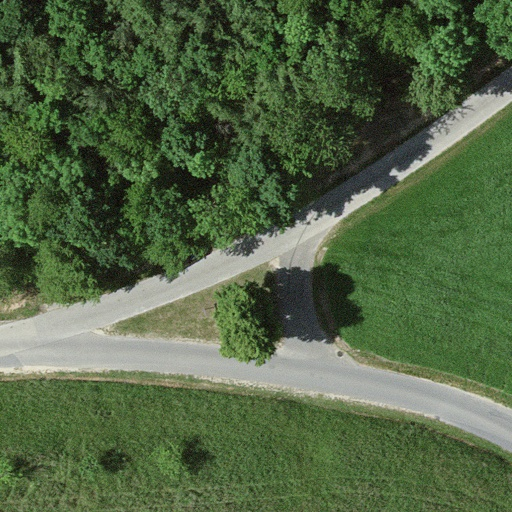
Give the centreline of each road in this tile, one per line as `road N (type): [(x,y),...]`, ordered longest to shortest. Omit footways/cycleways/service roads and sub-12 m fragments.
road 1 (track): [(0,344),(203,274),(310,222),(511,85)]
road 2 (unclassified): [(0,344),(322,378)]
road 3 (unclassified): [(322,378),(446,403),(511,430)]
road 4 (unclassified): [(322,378),(295,313),(294,276),(310,222)]
